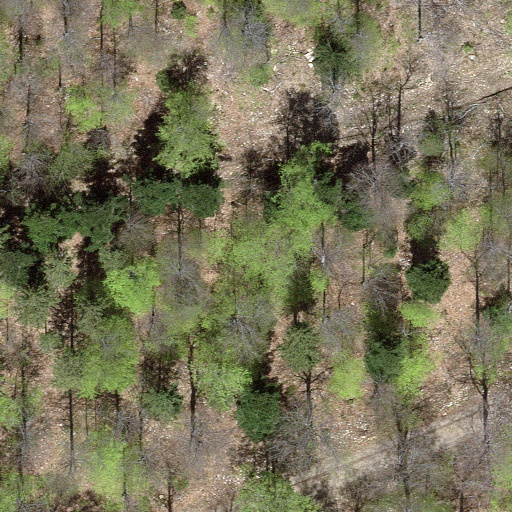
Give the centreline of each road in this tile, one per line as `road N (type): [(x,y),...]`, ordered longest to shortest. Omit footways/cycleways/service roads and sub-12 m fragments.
road 1 (track): [(511,76),(212,158),(0,200)]
road 2 (track): [(511,407),(257,511)]
